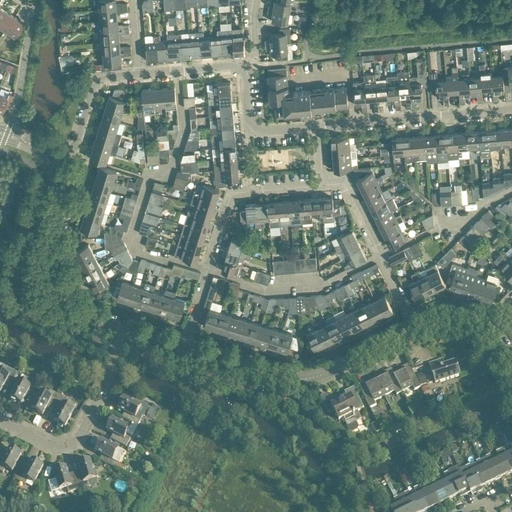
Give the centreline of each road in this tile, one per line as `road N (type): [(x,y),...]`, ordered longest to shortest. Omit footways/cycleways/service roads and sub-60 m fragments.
road 1 (residential): [(177,72),(183,125),(174,162),(149,176),(131,233),(140,252),(206,269)]
road 2 (tertiary): [(415,331),(306,379),(183,346)]
road 3 (residential): [(123,328),(75,444),(51,449),(0,422)]
road 4 (tertiary): [(123,328),(76,309),(55,284),(50,242),(61,195),(52,164)]
road 5 (residential): [(318,129),(511,110)]
road 6 (residential): [(206,269),(268,291),(322,289),(379,258)]
road 7 (residential): [(206,269),(226,200),(244,190),(322,185)]
road 8 (residential): [(379,258),(511,193)]
road 9 (residential): [(52,164),(74,145),(95,84),(138,75)]
road 10 (residential): [(237,67),(250,132),(318,129)]
